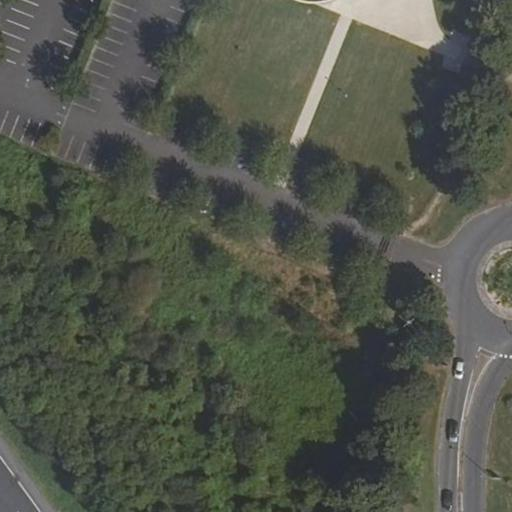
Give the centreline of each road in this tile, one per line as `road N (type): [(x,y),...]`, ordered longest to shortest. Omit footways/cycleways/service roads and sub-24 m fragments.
road 1 (trunk): [(469,324),(447,448),(448,511)]
road 2 (trunk): [(473,511),(481,415),(511,358)]
road 3 (secondary): [(511,228),(481,239),(459,273),(469,324)]
